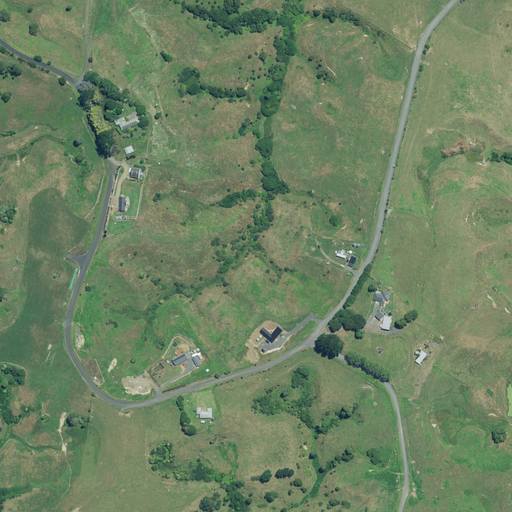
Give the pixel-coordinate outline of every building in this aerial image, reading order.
[(130,121),(129,117),(125,118),(125,117),(116,121),(117,125),(120,124),(123,131),(141,123),(139,117),(130,121)] [(135,151),(132,146),(125,149),(127,155),(135,151)] [(383,294),(376,293),(374,300),(382,301),(381,303),(381,305),(385,306),(386,304),(387,301),(389,301),(391,293),(384,292),(383,294)] [(381,320),(380,321),(381,322),(384,319),(382,318),(385,316),(380,312),(376,316),(381,320)] [(393,317),(385,315),(382,328),(391,330),(393,317)] [(424,351),(421,350),(420,351),(417,351),(416,354),(420,354),(421,355),(416,361),(420,364),(428,354),(424,351)] [(189,358),(186,353),(173,360),(176,365),(189,358)] [(202,365),(197,356),(193,358),(198,367),(202,365)] [(213,409),(208,409),(208,412),(201,412),(201,418),(213,418),(213,409)]
